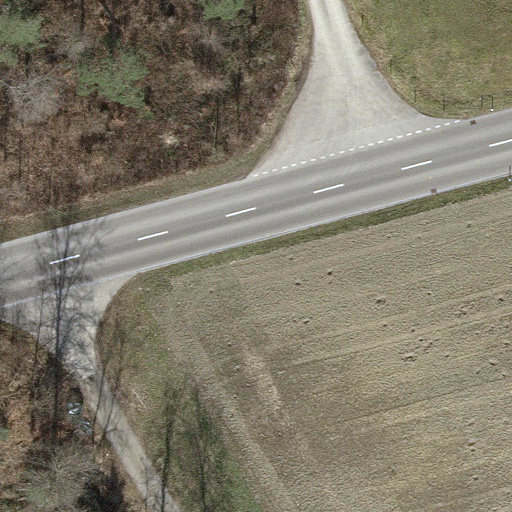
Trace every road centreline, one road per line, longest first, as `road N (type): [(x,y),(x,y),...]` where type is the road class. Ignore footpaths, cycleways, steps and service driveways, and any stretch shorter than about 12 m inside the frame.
road 1 (secondary): [(511,147),(0,299)]
road 2 (track): [(175,511),(33,291)]
road 3 (track): [(397,175),(319,0)]
